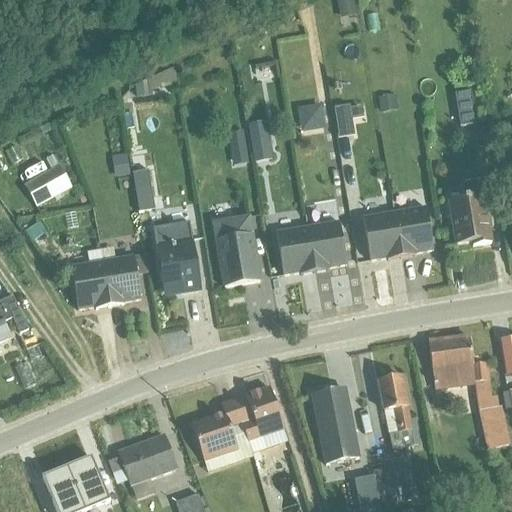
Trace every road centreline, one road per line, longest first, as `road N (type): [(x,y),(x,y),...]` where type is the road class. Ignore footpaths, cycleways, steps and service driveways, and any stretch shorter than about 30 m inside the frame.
road 1 (unclassified): [(0,444),(251,350),(511,302)]
road 2 (track): [(0,254),(103,400)]
road 3 (track): [(266,347),(321,511)]
